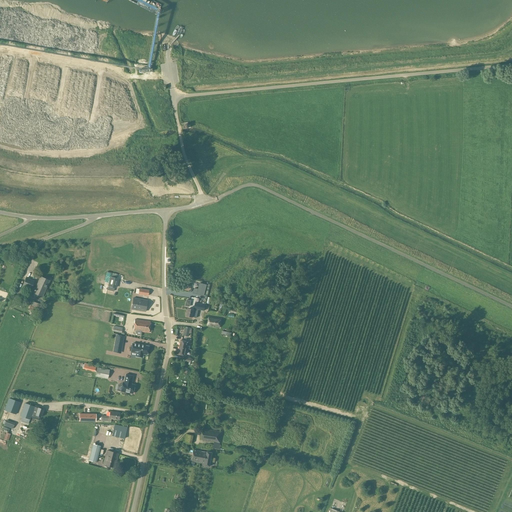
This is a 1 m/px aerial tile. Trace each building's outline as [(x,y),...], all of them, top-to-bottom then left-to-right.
[(33,293),(42,297),(50,280),(40,276),(33,293)] [(108,286),(107,290),(114,291),(114,288),(116,288),(118,278),(110,276),(108,286)] [(26,277),(23,285),(31,289),(35,281),(26,277)] [(194,288),(193,293),(204,296),(207,285),(199,283),(198,289),(194,288)] [(133,298),(131,309),(145,312),(147,300),(133,298)] [(32,301),(29,309),(38,313),(42,305),(32,301)] [(185,314),(186,315),(186,316),(187,316),(187,317),(190,317),(192,317),(196,318),(198,309),(204,310),(205,304),(195,303),(194,309),(188,308),(187,312),(186,312),(185,314)] [(221,310),(219,314),(224,316),(229,309),(224,306),(223,307),(222,306),(220,310),(221,310)] [(208,326),(220,328),(221,318),(209,316),(208,326)] [(135,319),(133,331),(135,331),(135,335),(141,335),(141,332),(149,333),(150,321),(135,319)] [(114,349),(113,352),(120,353),(121,350),(123,336),(116,335),(114,349)] [(180,340),(179,345),(184,346),(184,347),(187,348),(187,349),(189,349),(190,345),(187,345),(188,342),(180,340)] [(132,343),(131,352),(136,353),(135,356),(142,357),(143,354),(147,354),(148,346),(132,343)] [(187,349),(187,348),(184,347),(184,346),(179,345),(178,354),(185,355),(187,349)] [(95,376),(108,379),(109,370),(97,367),(95,376)] [(121,391),(126,392),(133,393),(134,385),(131,384),(133,376),(126,374),(124,383),(123,382),(122,383),(121,391)] [(9,398),(4,410),(16,414),(20,402),(9,398)] [(40,416),(41,417),(41,416),(42,417),(43,414),(42,414),(43,410),(38,408),(39,407),(35,405),(34,406),(24,403),(20,416),(22,417),(20,421),(27,423),(29,419),(30,419),(31,417),(39,420),(40,416)] [(109,416),(102,415),(101,420),(111,422),(111,419),(119,420),(120,412),(110,411),(109,416)] [(6,420),(4,426),(13,429),(14,423),(6,420)] [(114,428),(111,435),(124,439),(126,431),(118,429),(114,428)] [(201,440),(214,442),(213,448),(219,449),(222,432),(203,429),(201,440)] [(186,434),(185,442),(193,443),(193,434),(186,434)] [(93,444),(88,460),(96,463),(101,446),(93,444)] [(194,449),(192,461),(204,463),(203,465),(205,465),(209,466),(210,461),(214,462),(215,458),(211,457),(212,452),(207,452),(194,449)] [(103,464),(115,467),(118,454),(106,451),(103,464)]
